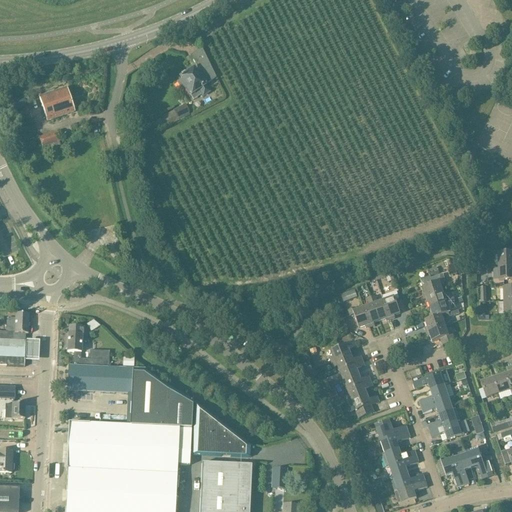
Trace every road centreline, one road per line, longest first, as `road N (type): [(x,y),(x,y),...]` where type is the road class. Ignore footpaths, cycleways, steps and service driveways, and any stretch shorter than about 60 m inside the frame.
road 1 (unclassified): [(350,511),(318,436),(270,387),(167,308),(76,268)]
road 2 (unclassified): [(39,511),(48,306)]
road 3 (residential): [(443,505),(394,370)]
road 4 (secondary): [(0,62),(120,46)]
